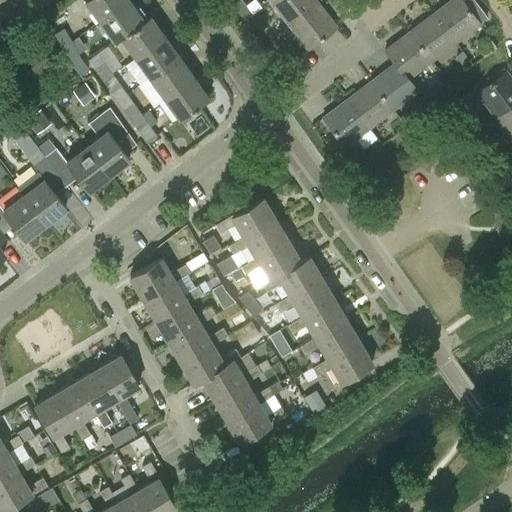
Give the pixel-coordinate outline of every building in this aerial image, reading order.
[(85,0),(100,20),(128,0),(85,0)] [(128,0),(100,20),(115,41),(121,36),(143,20),(129,0),(128,0)] [(272,0),(271,1),(289,25),(317,3),(315,0),(272,0)] [(456,42),(480,24),(479,23),(462,0),(461,0),(451,0),(434,13),(456,42)] [(473,0),(462,0),(479,23),(486,17),(473,0)] [(317,3),(289,25),(308,49),(336,27),(317,3)] [(456,42),(434,13),(409,31),(432,60),(456,42)] [(122,38),(136,56),(165,36),(150,15),(143,20),(121,36),(115,41),(116,43),(122,38)] [(54,34),(61,47),(72,41),(65,28),(54,34)] [(432,60),(409,31),(385,50),(395,63),(408,78),(432,60)] [(136,56),(150,77),(179,56),(165,36),(136,56)] [(79,54),(72,41),(61,47),(68,60),(79,54)] [(150,77),(165,97),(194,76),(179,56),(150,77)] [(37,81),(54,68),(45,57),(29,70),(37,81)] [(95,69),(103,80),(112,73),(104,61),(95,69)] [(371,81),(393,110),(418,91),(408,78),(395,63),(371,81)] [(495,117),(511,104),(511,78),(506,71),(477,92),(495,117)] [(121,86),(112,73),(103,80),(118,101),(127,94),(121,86)] [(194,76),(165,97),(179,118),(209,97),(194,76)] [(393,110),(371,81),(347,99),(369,128),(393,110)] [(127,94),(118,101),(132,121),(142,114),(133,102),(127,94)] [(473,110),(463,98),(454,105),(465,120),(475,113),(473,110)] [(369,128),(347,99),(323,117),(345,146),(369,128)] [(511,104),(495,117),(511,139),(511,104)] [(88,146),(109,174),(130,158),(116,139),(128,130),(110,107),(90,123),(100,137),(88,146)] [(142,114),(132,121),(147,143),(157,136),(151,127),(142,114)] [(0,156),(6,165),(18,156),(1,135),(0,135),(0,156)] [(49,137),(37,145),(64,179),(75,171),(89,190),(109,174),(88,146),(68,162),(49,137)] [(24,195),(46,223),(67,207),(53,188),(64,179),(37,145),(26,154),(38,170),(17,186),(24,195)] [(0,176),(9,169),(0,158),(0,176)] [(25,239),(46,223),(24,195),(4,210),(0,204),(0,227),(11,220),(25,239)] [(245,238),(276,219),(264,198),(238,213),(237,212),(217,224),(222,232),(237,223),(244,236),(245,238)] [(249,245),(256,257),(257,259),(289,240),(276,219),(245,238),(244,236),(229,245),(234,254),(249,245)] [(264,283),(268,291),(283,282),(278,275),(302,261),(289,240),(257,259),(256,257),(241,266),(247,275),(262,266),(270,280),(264,283)] [(283,282),(290,295),(291,297),(323,278),(310,256),(302,261),(278,275),(283,282)] [(130,276),(143,298),(174,279),(176,282),(190,273),(185,264),(171,273),(162,258),(130,276)] [(304,318),(336,299),(323,278),(291,297),(290,295),(276,304),(281,312),(295,304),(303,316),(304,318)] [(143,298),(156,319),(187,300),(188,303),(203,294),(198,285),(183,294),(176,282),(174,279),(143,298)] [(308,325),(316,338),(317,339),(348,320),(336,299),(304,318),(303,316),(288,324),(294,334),(308,325)] [(156,319),(168,340),(199,322),(200,323),(215,314),(210,307),(196,315),(188,303),(187,300),(156,319)] [(321,346),(328,359),(329,360),(361,341),(348,320),(317,339),(316,338),(301,346),(306,355),(321,346)] [(168,340),(181,361),(212,343),(213,344),(227,336),(223,328),(208,336),(200,323),(199,322),(168,340)] [(329,360),(328,359),(313,368),(318,376),(334,368),(341,380),(373,362),(361,341),(329,360)] [(194,383),(203,378),(225,365),(221,358),(213,344),(212,343),(181,361),(194,383)] [(225,365),(203,378),(215,400),(246,382),(262,373),(257,365),(241,374),(234,361),(240,357),(235,349),(221,358),(225,365)] [(122,391),(137,382),(121,355),(99,368),(115,395),(113,396),(122,412),(131,407),(122,391)] [(115,395),(99,368),(78,380),(94,408),(92,408),(101,424),(110,419),(100,404),(113,396),(115,395)] [(94,408),(78,380),(57,392),(73,420),(71,421),(80,437),(89,432),(79,416),(92,408),(94,408)] [(278,381),(270,386),(274,394),(283,389),(278,381)] [(215,400),(227,421),(258,403),(259,404),(275,395),(274,394),(270,386),(254,395),(246,382),(215,400)] [(48,431),(50,434),(59,449),(67,444),(58,429),(71,421),(73,420),(57,392),(35,405),(50,430),(48,431)] [(258,403),(227,421),(239,442),(265,427),(266,428),(287,415),(282,407),(267,416),(259,404),(258,403)] [(115,445),(123,440),(118,430),(110,435),(115,445)] [(0,454),(7,451),(7,452),(22,443),(17,435),(2,444),(0,439),(0,454)] [(0,454),(0,482),(19,472),(20,473),(35,465),(30,456),(15,465),(7,452),(7,451),(0,454)] [(137,490),(149,511),(170,511),(177,509),(163,484),(164,484),(151,461),(142,466),(151,482),(138,490),(137,490)] [(19,472),(0,482),(0,509),(1,511),(27,496),(28,497),(47,486),(43,478),(27,487),(20,473),(19,472)] [(116,502),(121,511),(149,511),(137,490),(138,490),(129,474),(121,479),(130,494),(117,501),(116,502)] [(121,511),(116,502),(117,501),(108,486),(99,491),(108,507),(98,511),(121,511)] [(94,511),(87,498),(78,503),(82,511),(94,511)]
